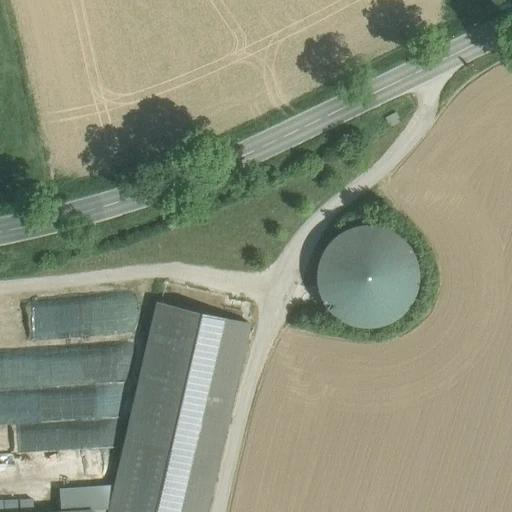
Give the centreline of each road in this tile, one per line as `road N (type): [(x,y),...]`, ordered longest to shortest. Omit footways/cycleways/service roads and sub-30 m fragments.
road 1 (secondary): [(0,232),(124,202),(210,169),(511,28)]
road 2 (track): [(435,66),(432,110),(279,329),(205,511)]
road 3 (track): [(0,289),(167,274),(239,286),(291,309)]
